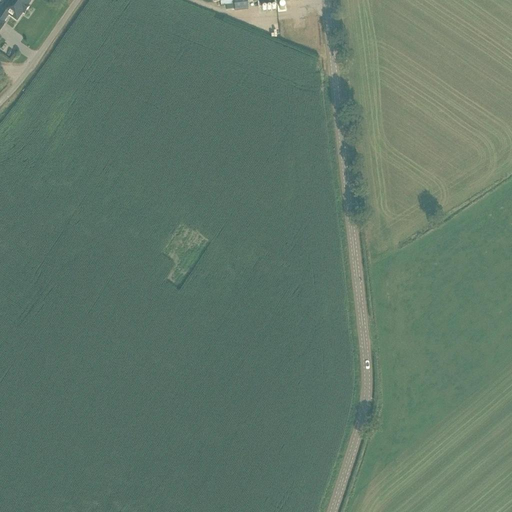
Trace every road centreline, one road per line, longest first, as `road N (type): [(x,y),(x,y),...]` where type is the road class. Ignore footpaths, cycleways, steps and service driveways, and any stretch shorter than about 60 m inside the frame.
road 1 (tertiary): [(332,511),(366,381),(325,0)]
road 2 (unclassified): [(0,101),(77,0)]
